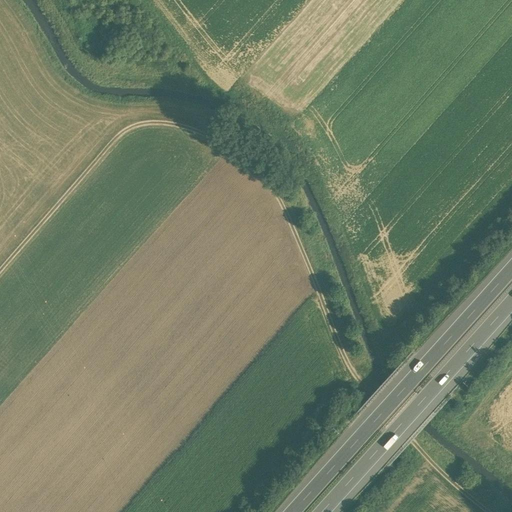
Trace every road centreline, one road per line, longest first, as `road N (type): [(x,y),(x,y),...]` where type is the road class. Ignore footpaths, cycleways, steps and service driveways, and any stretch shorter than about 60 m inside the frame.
road 1 (track): [(381,406),(269,182),(243,157),(193,135),(136,136),(0,293)]
road 2 (motorway): [(511,267),(291,511)]
road 3 (motorway): [(320,511),(511,299)]
road 4 (track): [(381,406),(487,511)]
road 5 (track): [(148,0),(225,94)]
